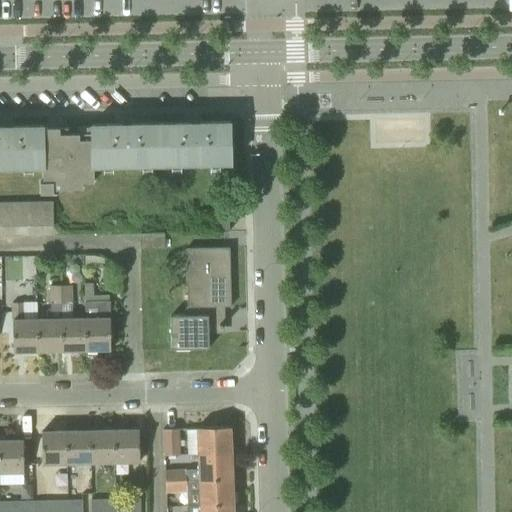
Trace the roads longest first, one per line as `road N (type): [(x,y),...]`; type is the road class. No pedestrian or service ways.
road 1 (residential): [(267,389),(265,84)]
road 2 (residential): [(0,393),(267,389)]
road 3 (tertiary): [(265,54),(0,60)]
road 4 (residential): [(0,88),(265,84)]
road 5 (tertiary): [(511,47),(265,54)]
road 6 (residential): [(269,511),(267,389)]
